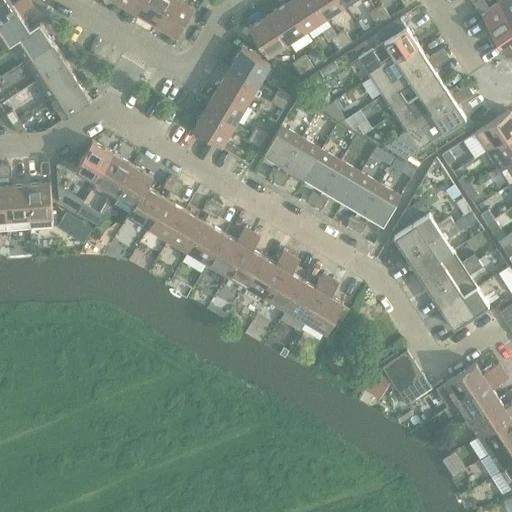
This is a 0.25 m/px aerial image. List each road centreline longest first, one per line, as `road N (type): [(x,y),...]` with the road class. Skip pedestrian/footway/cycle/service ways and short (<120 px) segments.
road 1 (unclassified): [(511,350),(497,328),(442,363),(376,273),(113,112)]
road 2 (residential): [(234,0),(187,74),(144,48)]
road 3 (residential): [(511,87),(498,91),(435,0)]
road 4 (unclassified): [(113,112),(48,147),(0,151)]
